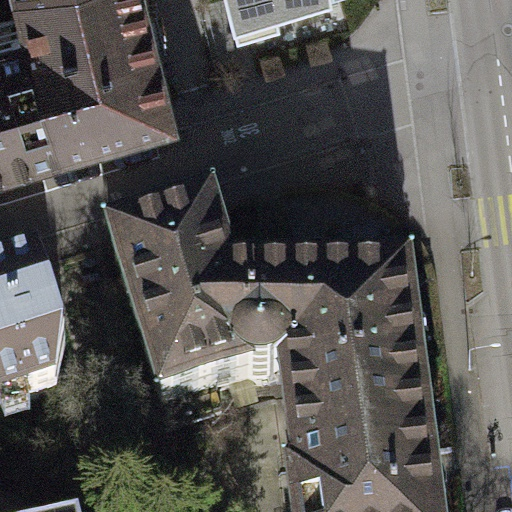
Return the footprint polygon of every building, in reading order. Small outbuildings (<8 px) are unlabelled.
[(169,101),(140,0),(17,0),(21,22),(47,138),(169,101)] [(0,151),(47,138),(21,22),(0,28),(0,151)] [(158,428),(276,399),(416,391),(398,280),(220,282),(199,214),(101,247),(158,428)] [(0,406),(48,393),(57,346),(26,269),(0,276),(0,406)] [(428,511),(416,391),(276,399),(287,511),(428,511)]
